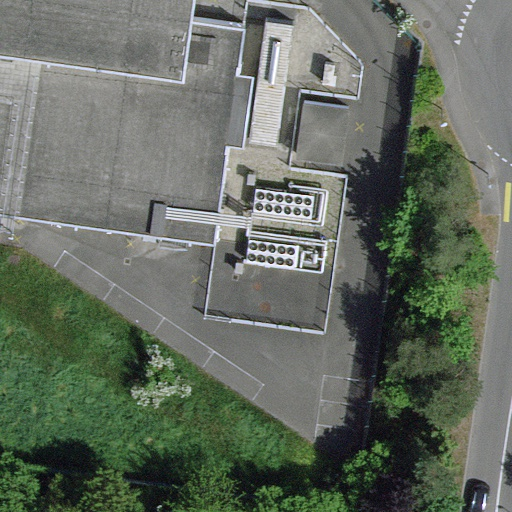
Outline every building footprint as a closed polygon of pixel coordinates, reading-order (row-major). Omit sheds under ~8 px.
[(0,0),(0,208),(217,240),(246,24),(195,17),(196,0),(0,0)] [(279,141),(295,22),(268,18),(251,137),(279,141)] [(349,105),(307,101),(300,154),(343,160),(349,105)] [(328,195),(255,186),(252,209),(326,217),(328,195)] [(322,244),(248,236),(245,259),(319,267),(322,244)]
